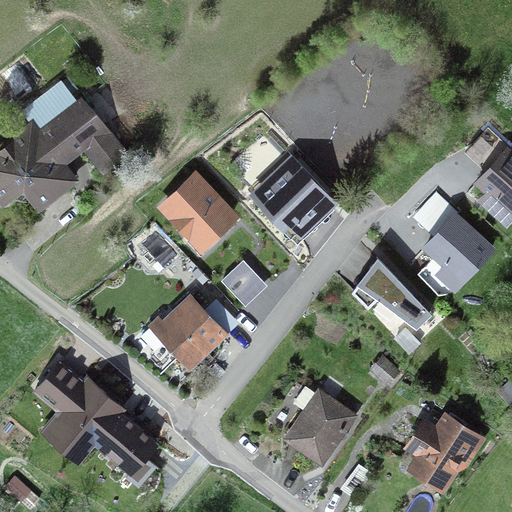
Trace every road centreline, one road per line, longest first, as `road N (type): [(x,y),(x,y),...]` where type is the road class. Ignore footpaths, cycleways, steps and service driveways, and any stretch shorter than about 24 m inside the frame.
road 1 (residential): [(196,425),(375,204)]
road 2 (residential): [(0,268),(196,425)]
road 3 (residential): [(196,425),(297,511)]
